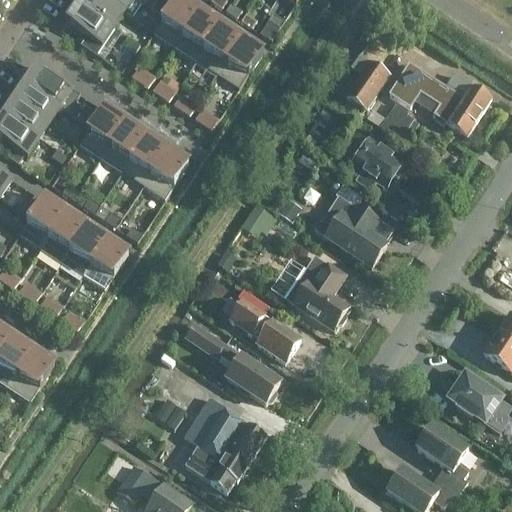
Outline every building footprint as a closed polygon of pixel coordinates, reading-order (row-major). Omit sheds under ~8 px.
[(123,16),(99,0),(84,0),(79,8),(113,31),(123,16)] [(133,1),(131,0),(99,0),(123,16),(133,1)] [(175,52),(198,17),(201,14),(200,13),(199,16),(180,0),(178,0),(177,3),(153,38),(155,38),(175,52)] [(165,12),(170,5),(162,0),(159,0),(155,6),(165,12)] [(222,13),(227,5),(220,0),(214,0),(211,5),(222,13)] [(283,0),(296,9),(302,0),(283,0)] [(160,19),(165,12),(155,6),(151,13),(160,19)] [(237,22),(242,15),(231,7),(226,15),(237,22)] [(113,31),(79,8),(67,27),(87,40),(81,49),(93,57),(98,48),(102,51),(103,50),(101,49),(113,31)] [(196,66),(219,31),(222,28),(221,27),(220,30),(201,14),(198,17),(175,52),(196,66)] [(252,32),(257,25),(246,17),(241,25),(252,32)] [(285,25),(273,17),(269,24),(280,32),(285,25)] [(272,46),(280,32),(269,24),(260,38),(272,46)] [(217,80),(240,45),(243,41),(242,41),(241,44),(222,28),(219,31),(196,66),(217,80)] [(239,95),(262,60),(263,59),(243,41),(240,45),(217,80),(238,94),(239,95)] [(135,56),(140,49),(131,43),(126,50),(135,56)] [(366,114),(391,78),(373,66),(348,102),(366,114)] [(414,124),(407,119),(411,113),(410,112),(420,96),(441,109),(434,119),(449,128),(448,128),(467,141),(479,122),(441,97),(445,91),(409,68),(372,125),(394,139),(398,133),(405,138),(414,124)] [(73,94),(37,70),(37,71),(25,90),(59,112),(71,94),(73,95),(73,94)] [(148,93),(155,82),(139,72),(132,82),(131,82),(148,94),(149,93),(148,93)] [(492,103),(473,91),(472,91),(453,79),(445,91),(441,97),(479,122),(492,103)] [(169,107),(176,96),(160,86),(153,96),(152,96),(169,108),(170,107),(169,107)] [(59,112),(25,90),(16,104),(15,103),(15,104),(15,105),(49,127),(59,112)] [(190,121),(197,110),(181,100),(174,110),(173,109),(173,110),(190,122),(191,121),(190,121)] [(49,127),(15,105),(5,120),(39,142),(49,127)] [(101,163),(124,128),(127,125),(125,127),(105,110),(103,114),(79,149),(81,150),(81,149),(101,163)] [(91,123),(95,116),(86,110),(81,117),(91,123)] [(212,136),(219,125),(203,114),(196,124),(194,124),(212,136)] [(86,130),(91,123),(81,117),(77,124),(86,130)] [(39,142),(5,120),(0,127),(0,143),(13,152),(7,160),(18,168),(24,159),(28,162),(29,161),(27,160),(39,142)] [(122,177),(145,142),(148,139),(147,138),(146,141),(127,125),(124,128),(101,163),(122,177)] [(356,137),(341,159),(352,167),(368,145),(356,137)] [(143,191),(166,156),(169,153),(168,152),(167,155),(148,139),(145,142),(122,177),(143,191)] [(385,193),(404,167),(371,144),(352,170),(362,177),(356,185),(370,195),(376,187),(385,193)] [(165,206),(188,171),(189,170),(169,153),(166,156),(143,191),(164,205),(165,206)] [(61,167),(66,160),(57,154),(52,161),(61,167)] [(13,185),(0,175),(0,201),(11,184),(13,185)] [(74,205),(80,196),(68,188),(62,197),(74,205)] [(31,213),(35,206),(26,200),(21,207),(31,213)] [(41,253),(64,219),(67,215),(66,215),(64,217),(45,201),(43,204),(19,239),(20,240),(21,240),(41,253)] [(95,219),(101,210),(89,202),(83,211),(95,219)] [(371,238),(379,227),(356,211),(355,213),(338,202),(331,212),(341,219),(326,242),(371,272),(387,249),(371,238)] [(398,224),(406,213),(395,205),(387,217),(398,224)] [(26,220),(31,213),(21,207),(17,214),(26,220)] [(292,225),(299,216),(286,208),(280,217),(292,225)] [(62,267),(85,233),(88,229),(87,229),(85,231),(67,215),(64,219),(41,253),(62,267)] [(116,233),(121,224),(110,216),(104,225),(116,233)] [(83,281),(106,247),(109,243),(108,243),(106,245),(88,229),(85,233),(62,267),(83,281)] [(137,247),(143,238),(132,231),(126,240),(137,247)] [(105,296),(128,261),(128,260),(109,243),(106,247),(83,281),(104,295),(105,296)] [(294,262),(300,253),(291,246),(285,256),(294,262)] [(332,301),(345,281),(314,260),(294,291),(302,296),(293,309),(333,335),(337,330),(342,329),(347,322),(345,317),(349,312),(332,301)] [(14,294),(21,284),(5,273),(0,280),(0,285),(14,295),(15,295),(14,294)] [(35,308),(42,298),(26,287),(19,298),(18,297),(18,298),(35,309),(36,309),(35,308)] [(56,322),(63,312),(47,301),(40,311),(39,311),(39,312),(56,323),(57,323),(56,322)] [(301,345),(265,320),(243,305),(230,325),(260,345),(257,349),(285,368),(301,345)] [(77,337),(85,326),(68,315),(62,326),(60,325),(60,326),(77,337)] [(511,319),(510,318),(497,339),(511,348),(511,319)] [(187,342),(217,362),(224,350),(195,330),(187,342)] [(0,360),(11,344),(14,340),(13,340),(11,343),(0,332),(0,360)] [(511,377),(511,348),(497,339),(484,359),(511,377)] [(0,386),(9,392),(32,358),(35,354),(34,354),(32,357),(14,340),(11,344),(0,360),(0,386)] [(31,407),(54,372),(35,354),(32,358),(9,392),(30,406),(31,407)] [(235,370),(239,360),(224,354),(220,364),(235,370)] [(227,383),(266,409),(268,407),(272,407),(277,399),(275,396),(280,388),(241,361),(227,383)] [(511,413),(500,405),(501,404),(466,381),(462,386),(459,384),(451,396),(454,398),(450,404),(459,410),(457,413),(472,423),(474,420),(500,437),(509,423),(506,421),(511,413)] [(237,486),(267,440),(243,425),(210,402),(184,443),(213,461),(209,467),(181,448),(172,462),(210,487),(227,498),(235,485),(237,486)] [(164,426),(176,409),(167,403),(156,420),(164,426)] [(174,433),(186,416),(178,410),(166,427),(174,433)] [(454,509),(468,488),(464,485),(469,477),(458,470),(468,455),(432,430),(416,453),(444,472),(430,493),(402,474),(387,496),(410,511),(429,511),(434,506),(442,511),(444,511),(449,506),(454,509)] [(0,446),(3,448),(9,440),(0,433),(0,446)] [(190,511),(192,510),(163,492),(152,484),(153,483),(134,470),(116,496),(135,509),(142,499),(154,506),(149,511),(190,511)] [(132,511),(135,509),(116,496),(105,511),(132,511)]
